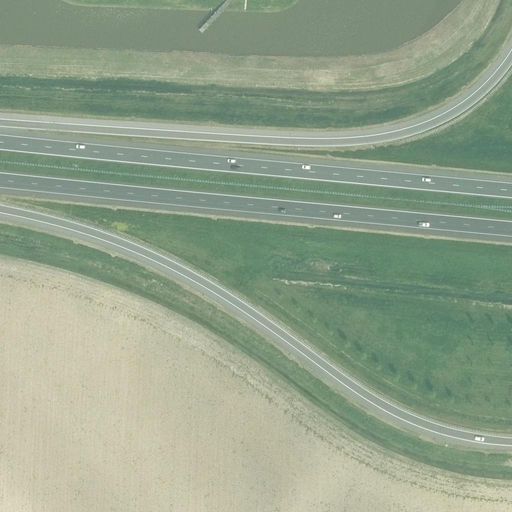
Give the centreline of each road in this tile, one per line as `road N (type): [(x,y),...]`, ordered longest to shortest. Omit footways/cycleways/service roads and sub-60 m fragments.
road 1 (motorway): [(0,208),(103,236),(204,284),(403,415),(459,436),(511,441)]
road 2 (motorway): [(511,54),(480,93),(446,117),(372,141),(0,122)]
road 3 (motorway): [(0,180),(511,229)]
road 4 (motorway): [(511,190),(0,142)]
